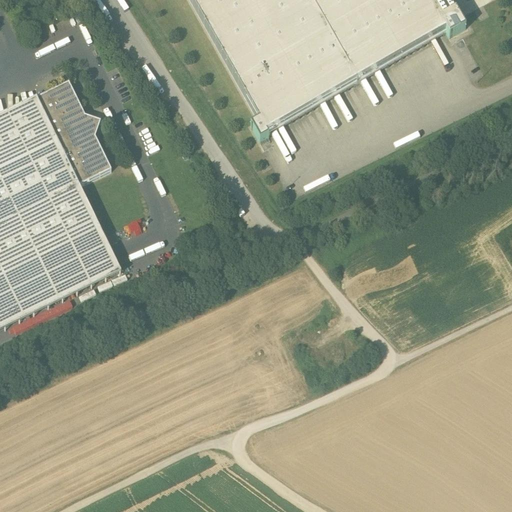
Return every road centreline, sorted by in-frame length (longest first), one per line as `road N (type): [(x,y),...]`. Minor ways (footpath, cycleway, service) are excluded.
road 1 (track): [(70,511),(199,448),(396,377),(511,321)]
road 2 (unclassified): [(293,242),(266,226),(110,0)]
road 3 (track): [(396,377),(293,242)]
